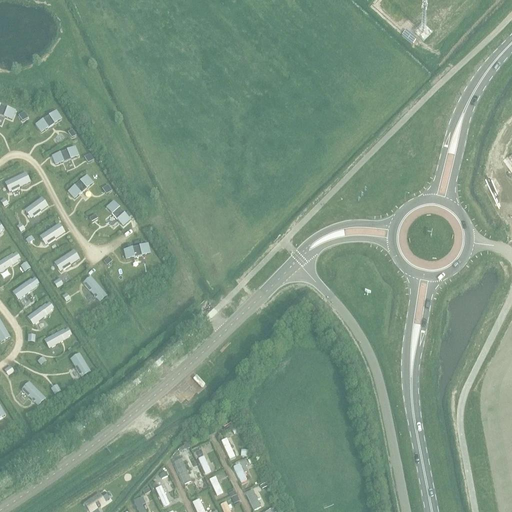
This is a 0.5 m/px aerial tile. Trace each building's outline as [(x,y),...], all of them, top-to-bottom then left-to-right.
[(0,107),(0,115),(11,120),(14,113),(0,107)] [(55,113),(36,126),(40,133),(60,120),(55,113)] [(19,117),(22,122),(27,119),(24,114),(19,117)] [(75,149),(53,158),(56,165),(77,157),(75,149)] [(84,159),(88,164),(93,160),(89,155),(84,159)] [(23,176),(6,184),(10,191),(27,182),(23,176)] [(87,178),(68,194),(74,199),(92,184),(87,178)] [(111,191),(107,186),(102,190),(106,195),(111,191)] [(41,200),(24,211),(29,219),(46,207),(41,200)] [(114,203),(107,208),(122,226),(128,221),(114,203)] [(58,227),(41,237),(46,244),(63,235),(58,227)] [(146,246),(123,252),(126,259),(148,254),(146,246)] [(72,252),(57,263),(61,270),(78,260),(72,252)] [(15,254),(1,263),(5,270),(19,261),(15,254)] [(91,280),(84,286),(98,300),(104,295),(91,280)] [(31,281),(18,291),(22,297),(36,287),(31,281)] [(62,286),(59,281),(54,284),(57,289),(62,286)] [(47,305),(34,315),(38,321),(52,312),(47,305)] [(65,331),(51,339),(54,345),(69,337),(65,331)] [(77,357),(71,362),(81,377),(88,373),(77,357)] [(13,373),(10,368),(5,371),(8,376),(13,373)] [(27,383),(22,390),(36,403),(42,398),(27,383)] [(56,387),(51,390),(54,395),(59,392),(56,387)] [(221,442),(230,461),(235,458),(227,440),(221,442)] [(201,450),(193,454),(196,459),(198,458),(198,459),(203,456),(201,450)] [(211,473),(204,458),(198,460),(205,476),(211,473)] [(191,483),(181,460),(174,463),(184,486),(191,483)] [(233,468),(240,483),(247,480),(244,474),(248,472),(246,467),(247,466),(245,461),(239,464),(239,463),(235,465),(236,467),(233,468)] [(217,497),(223,494),(215,478),(209,481),(217,497)] [(154,489),(163,509),(169,506),(163,492),(168,490),(165,484),(154,489)] [(246,495),(254,511),(261,508),(253,491),(246,495)] [(94,493),(75,505),(79,511),(80,511),(99,501),(94,493)] [(133,502),(138,511),(144,511),(142,506),(145,505),(143,499),(139,500),(133,502)] [(204,511),(199,502),(194,504),(197,511),(204,511)]
